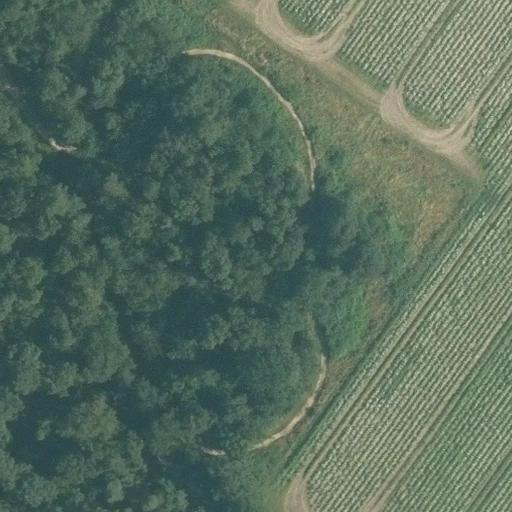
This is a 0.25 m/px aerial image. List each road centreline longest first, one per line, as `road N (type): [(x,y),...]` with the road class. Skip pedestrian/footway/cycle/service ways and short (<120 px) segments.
road 1 (track): [(109,0),(79,68),(87,101),(124,100),(186,56),(218,57),(251,75),(318,137),(317,191),(297,225),(290,263),(317,335),(320,377)]
road 2 (track): [(180,441),(0,66)]
road 3 (track): [(156,391),(160,343),(173,306),(194,280),(182,220),(169,194),(30,129)]
road 4 (track): [(180,441),(221,455),(260,444),(320,377)]
